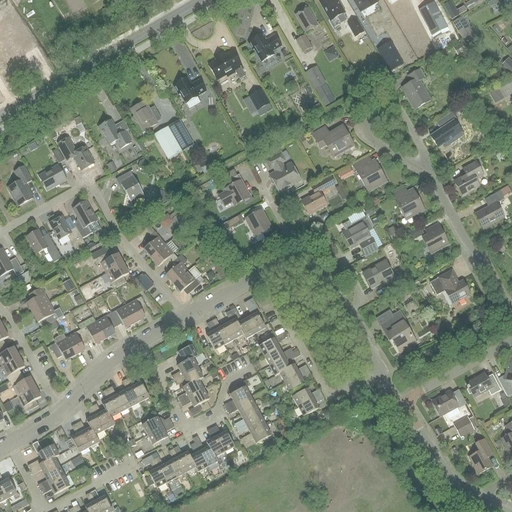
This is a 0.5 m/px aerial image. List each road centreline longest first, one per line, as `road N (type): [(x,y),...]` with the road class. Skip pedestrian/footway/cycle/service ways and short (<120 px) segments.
road 1 (residential): [(187,315),(132,254),(90,183),(0,233)]
road 2 (secondary): [(0,116),(204,0)]
road 3 (residential): [(343,312),(366,299),(356,280),(338,256),(292,225),(254,161)]
road 4 (residential): [(377,374),(327,397),(258,276)]
road 5 (residential): [(250,369),(226,383),(218,412),(187,429),(140,342)]
road 6 (residential): [(431,174),(399,109),(384,106),(365,124),(369,138),(408,161)]
road 7 (residential): [(510,308),(431,174)]
road 8 (residential): [(404,405),(511,343)]
road 9 (residential): [(475,500),(446,478),(404,405)]
